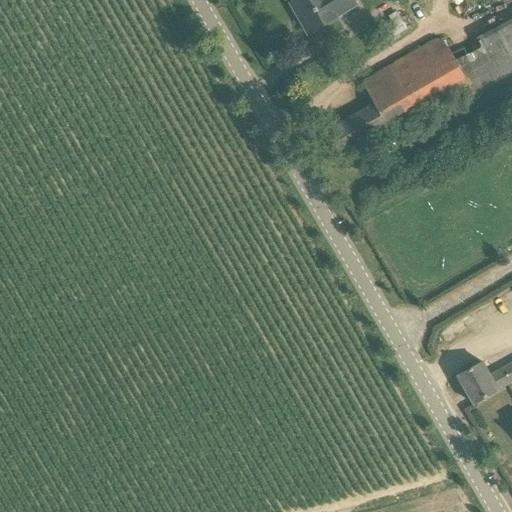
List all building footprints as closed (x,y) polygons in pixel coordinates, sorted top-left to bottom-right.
[(357,7),(353,0),(293,0),(296,4),(293,6),(310,37),(338,21),(333,12),(343,6),(347,13),(357,7)] [(511,16),(477,34),(484,47),(470,54),(479,72),(491,66),(496,75),(511,66),(511,16)] [(366,87),(377,107),(391,132),(467,89),(448,55),(442,44),(366,87)] [(339,161),(391,132),(377,107),(325,136),(339,161)] [(499,390),(511,382),(511,366),(492,378),(483,363),(459,377),(475,405),(500,392),(499,390)]
